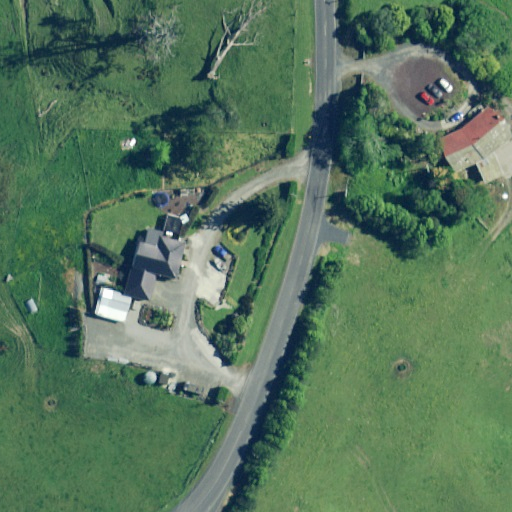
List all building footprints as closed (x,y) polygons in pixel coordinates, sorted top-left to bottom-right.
[(459,130),(442,138),(458,169),(475,160),(485,185),(505,176),(494,153),(511,140),(511,138),(486,112),(459,130)] [(183,219),(168,215),(163,233),(149,229),(145,243),(138,241),(124,295),(133,297),(150,301),(157,274),(176,279),(185,245),(177,243),(183,219)] [(133,297),(124,295),(101,289),(94,314),(126,323),(133,297)] [(169,373),(158,371),(156,383),(168,385),(169,373)] [(154,374),(143,373),(142,383),(153,384),(154,374)]
